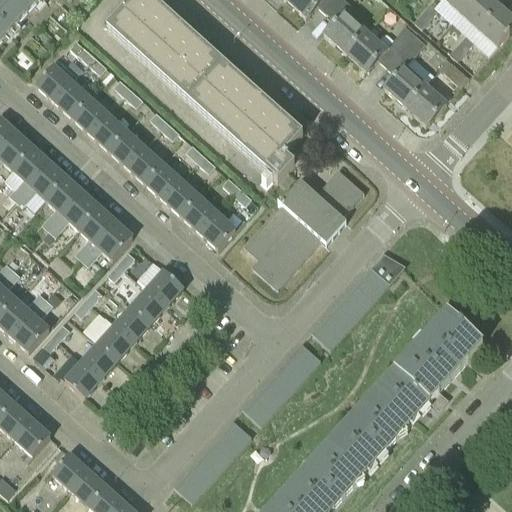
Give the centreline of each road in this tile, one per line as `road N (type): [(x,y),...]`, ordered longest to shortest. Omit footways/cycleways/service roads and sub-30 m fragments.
road 1 (residential): [(280,339),(0,91)]
road 2 (tertiary): [(419,186),(215,0)]
road 3 (residential): [(280,339),(419,186)]
road 4 (residential): [(155,476),(129,476),(0,359)]
road 5 (residential): [(155,476),(280,339)]
road 6 (residential): [(388,511),(511,374)]
road 7 (residential): [(419,186),(511,81)]
road 8 (tertiary): [(511,268),(419,186)]
